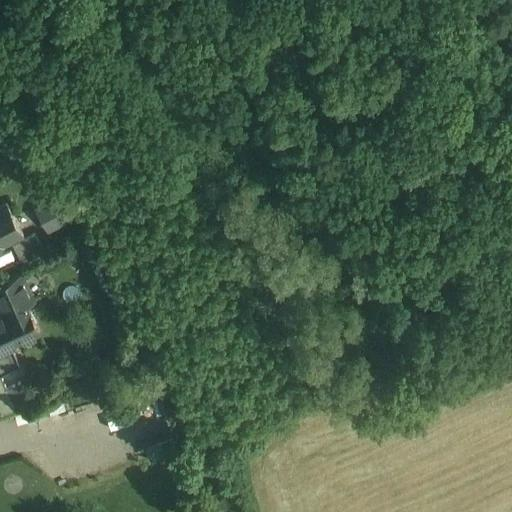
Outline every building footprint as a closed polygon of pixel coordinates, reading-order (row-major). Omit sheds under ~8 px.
[(58,199),(50,203),(38,209),(50,231),(77,217),(65,195),(58,199)] [(7,202),(0,205),(0,224),(14,216),(7,202)] [(0,224),(0,247),(24,235),(14,216),(0,224)] [(35,235),(14,246),(21,260),(43,250),(35,235)] [(22,273),(0,282),(0,302),(4,311),(8,310),(28,301),(33,299),(23,275),(22,273)] [(28,301),(8,310),(21,341),(24,339),(42,332),(28,301)] [(4,311),(0,313),(0,350),(11,345),(21,341),(8,310),(4,311)] [(11,345),(0,350),(0,374),(21,365),(11,345)] [(28,379),(6,389),(16,410),(38,400),(28,379)] [(72,397),(27,411),(36,439),(81,425),(72,397)] [(153,455),(166,452),(164,440),(150,442),(153,455)]
